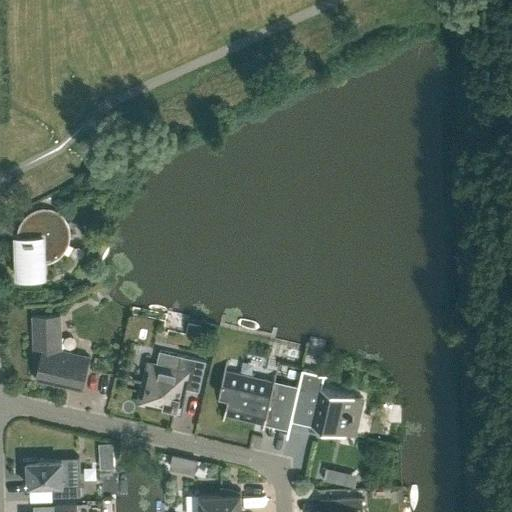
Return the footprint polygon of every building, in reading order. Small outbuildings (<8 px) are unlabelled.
[(16,234),(17,275),(45,275),(44,259),(49,258),(51,258),(53,257),(55,256),(57,255),(59,254),(60,252),(62,251),(63,249),(65,247),(66,246),(67,244),(67,242),(68,239),(69,237),(69,235),(69,233),(69,231),(68,229),(68,226),(67,224),(66,222),(65,220),(64,219),(62,217),(59,214),(56,211),(54,211),(52,210),(50,209),(47,209),(43,208),(41,208),(37,209),(33,211),(31,212),(29,213),(27,214),(25,216),(23,219),(22,221),(22,222),(26,234),(16,234)] [(60,314),(32,315),(32,316),(33,316),(34,337),(42,336),(42,346),(35,379),(82,389),(90,356),(61,349),(60,314)] [(141,392),(140,398),(143,403),(149,404),(149,405),(179,412),(185,388),(199,391),(206,360),(159,350),(154,372),(146,370),(141,392)] [(262,430),(263,431),(269,405),(289,409),(294,386),(274,381),(276,372),(275,372),(273,381),(225,370),(227,361),(226,361),(217,401),(226,404),(222,421),(223,422),(225,413),(264,421),(262,430)] [(287,436),(291,421),(296,401),(316,405),(311,425),(345,433),(349,415),(359,417),(364,398),(354,395),(354,394),(320,386),(323,373),(302,368),(298,387),(286,436),(287,436)] [(183,469),(186,456),(174,452),(170,466),(183,469)] [(23,458),(23,481),(27,481),(27,485),(52,484),(52,496),(81,495),(80,482),(79,482),(78,456),(62,456),(62,459),(36,460),(36,457),(23,458)] [(101,459),(101,467),(115,466),(114,458),(101,459)] [(339,481),(342,470),(328,466),(326,478),(339,481)] [(221,487),(221,493),(198,494),(198,511),(241,511),(240,489),(239,489),(239,491),(221,487)] [(363,509),(362,496),(337,497),(338,509),(314,510),(313,511),(355,511),(356,509),(363,509)] [(53,511),(77,511),(77,503),(53,504),(53,511)]
